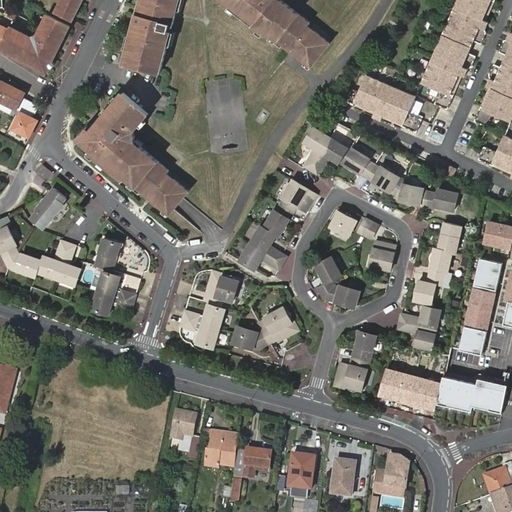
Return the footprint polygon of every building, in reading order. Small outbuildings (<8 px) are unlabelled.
[(61,0),(56,11),(72,20),(82,0),(61,0)] [(128,62),(161,71),(169,44),(172,30),(170,29),(172,22),(174,23),(179,8),(180,0),(141,0),(140,6),(144,7),(142,14),(138,12),(132,34),(128,48),(132,49),(128,62)] [(225,0),(230,4),(229,6),(235,11),(259,30),(264,34),(266,32),(271,36),(277,40),(283,45),(289,50),(308,26),(311,23),(283,0),(225,0)] [(440,89),(434,102),(447,108),(453,93),(450,92),(460,71),(465,74),(468,67),(470,67),(475,55),(468,51),(473,39),(481,43),(486,31),(485,29),(489,21),(483,18),(491,0),(493,0),(494,0),(457,0),(422,81),(440,89)] [(2,45),(0,48),(18,57),(19,54),(24,57),(23,60),(46,71),(49,66),(52,59),(59,47),(56,45),(58,41),(61,43),(69,26),(47,15),(39,31),(42,33),(40,37),(37,35),(36,35),(35,35),(34,36),(33,37),(32,40),(28,38),(29,35),(11,26),(10,28),(2,45)] [(0,44),(2,45),(10,28),(0,23),(0,44)] [(316,33),(308,26),(289,50),(295,54),(304,43),(307,45),(316,33)] [(511,120),(511,117),(511,31),(508,39),(506,40),(501,52),(507,55),(502,67),(494,63),(489,75),(487,84),(493,86),(483,107),(481,106),(474,120),(487,126),(493,113),(511,120)] [(329,43),(316,33),(307,45),(304,43),(295,54),(304,62),(311,67),(329,43)] [(416,94),(367,73),(359,91),(352,88),(347,100),(355,104),(356,101),(376,110),(373,115),(381,119),(383,113),(402,122),(401,125),(416,131),(422,118),(408,112),(416,94)] [(0,100),(1,101),(9,84),(0,79),(0,100)] [(17,109),(21,111),(25,113),(31,100),(24,96),(19,94),(21,90),(9,84),(1,101),(17,109)] [(101,131),(96,127),(92,131),(88,129),(80,139),(92,150),(91,151),(96,156),(102,161),(107,166),(124,180),(127,176),(132,180),(138,185),(143,190),(149,195),(168,172),(170,169),(143,146),(138,141),(136,140),(130,141),(129,135),(133,135),(137,130),(151,113),(126,92),(120,98),(115,104),(110,111),(105,116),(100,122),(105,127),(101,131)] [(112,102),(115,104),(120,98),(117,96),(112,102)] [(13,128),(30,135),(36,124),(31,121),(33,116),(40,104),(31,100),(25,113),(21,111),(13,128)] [(100,122),(96,127),(101,131),(105,127),(100,122)] [(322,151),(331,137),(314,127),(305,141),(316,148),(322,151)] [(137,133),(137,130),(133,135),(129,135),(130,141),(136,140),(138,141),(138,139),(137,133)] [(511,137),(505,134),(497,152),(484,146),(478,158),(493,165),(494,162),(511,170),(511,174),(511,176),(511,137)] [(348,147),(331,137),(322,151),(328,155),(339,162),(339,161),(343,155),(348,147)] [(316,148),(313,152),(319,156),(322,151),(316,148)] [(367,177),(374,165),(367,161),(369,159),(351,149),(347,157),(343,163),(367,177)] [(313,152),(305,166),(311,169),(319,156),(313,152)] [(319,156),(311,169),(317,173),(325,159),(319,156)] [(105,170),(107,166),(102,161),(99,165),(105,170)] [(47,181),(54,174),(42,164),(36,171),(47,181)] [(447,164),(443,171),(452,175),(455,168),(447,164)] [(381,169),(374,165),(367,177),(391,192),(400,178),(382,167),(381,169)] [(176,178),(168,172),(149,195),(154,199),(164,188),(166,190),(176,178)] [(191,191),(176,178),(166,190),(164,188),(154,199),(166,209),(171,214),(180,204),(191,191)] [(405,180),(400,178),(391,192),(401,198),(404,183),(405,180)] [(315,193),(294,179),(283,198),(285,199),(281,205),(293,213),(297,206),(304,210),(315,193)] [(129,184),(134,189),(138,185),(132,180),(129,184)] [(404,183),(401,198),(400,200),(400,201),(427,207),(431,191),(424,190),(425,188),(404,183)] [(140,194),(143,190),(138,185),(134,189),(140,194)] [(439,193),(431,191),(427,207),(435,209),(436,206),(455,210),(459,191),(440,187),(439,193)] [(50,220),(63,205),(61,203),(66,198),(55,188),(37,209),(50,220)] [(306,212),(317,194),(315,193),(304,210),(306,212)] [(293,213),(281,205),(277,212),(274,210),(264,227),(277,235),(279,236),(293,213)] [(171,214),(166,209),(162,213),(168,218),(171,214)] [(358,220),(340,210),(332,226),(350,236),(358,220)] [(373,221),(366,218),(359,232),(366,235),(373,221)] [(374,239),(381,226),(373,221),(366,235),(374,239)] [(453,251),(457,252),(461,233),(459,232),(460,224),(446,221),(440,248),(453,251)] [(511,243),(511,225),(490,221),(485,242),(511,248),(511,243)] [(17,251),(18,250),(15,245),(16,244),(9,226),(0,229),(0,245),(2,251),(5,257),(17,251)] [(264,227),(262,226),(251,243),(266,252),(270,246),(277,235),(264,227)] [(104,267),(111,270),(119,244),(104,238),(98,257),(99,257),(97,265),(104,267)] [(56,254),(63,257),(69,242),(61,240),(56,254)] [(371,265),(392,269),(397,245),(376,241),(371,265)] [(70,260),(75,245),(69,242),(63,257),(70,260)] [(266,252),(251,243),(240,260),(255,270),(262,258),(266,252)] [(430,275),(445,278),(447,271),(449,271),(453,251),(440,248),(437,247),(430,275)] [(288,256),(284,254),(274,248),(270,255),(284,263),(288,256)] [(19,253),(18,250),(17,251),(5,257),(8,266),(35,276),(37,271),(41,259),(22,252),(22,254),(19,253)] [(37,271),(55,278),(61,261),(43,254),(41,259),(37,271)] [(280,269),(284,263),(270,255),(266,261),(280,269)] [(325,260),(320,263),(319,264),(315,266),(316,269),(322,279),(324,284),(317,288),(324,299),(335,287),(332,280),(340,276),(331,257),(326,260),(325,260)] [(503,262),(481,258),(475,285),(497,290),(503,262)] [(75,283),(80,269),(61,261),(55,278),(74,285),(75,283)] [(119,276),(110,273),(102,271),(97,290),(113,296),(115,287),(119,276)] [(212,271),(202,300),(206,301),(214,275),(222,277),(223,273),(212,271)] [(214,304),(220,306),(223,299),(232,302),(238,282),(235,281),(224,278),(222,277),(214,275),(206,301),(209,302),(214,304)] [(426,302),(433,304),(437,284),(444,285),(445,278),(430,275),(429,283),(419,281),(416,300),(426,302)] [(335,287),(324,299),(324,300),(339,304),(351,307),(355,308),(359,292),(339,286),(339,288),(335,287)] [(496,292),(474,287),(466,323),(488,327),(496,292)] [(113,296),(97,290),(91,308),(94,309),(103,313),(107,314),(110,303),(113,296)] [(133,302),(136,294),(121,290),(118,297),(133,302)] [(116,303),(131,308),(133,302),(118,297),(116,303)] [(224,310),(214,307),(207,305),(205,316),(202,324),(218,329),(224,310)] [(421,325),(438,329),(442,309),(433,307),(425,305),(422,317),(421,325)] [(263,329),(270,343),(276,339),(295,329),(291,322),(290,321),(284,311),(283,308),(265,318),(269,326),(263,329)] [(199,316),(184,311),(183,318),(197,322),(199,316)] [(417,316),(405,313),(403,313),(402,321),(416,324),(417,316)] [(183,318),(180,325),(194,329),(197,322),(183,318)] [(295,329),(276,339),(278,342),(298,331),(293,321),(291,322),(295,329)] [(416,324),(402,321),(399,328),(404,330),(414,332),(416,324)] [(218,329),(202,324),(200,332),(196,342),(200,343),(209,346),(213,347),(218,329)] [(434,348),(438,329),(421,325),(419,332),(416,344),(434,348)] [(487,330),(466,325),(460,349),(482,354),(487,330)] [(235,334),(232,343),(237,344),(247,347),(252,349),(253,347),(260,348),(270,343),(263,329),(256,333),(237,327),(235,334)] [(371,356),(377,336),(361,331),(360,332),(353,359),(366,362),(367,355),(371,356)] [(366,362),(353,359),(351,366),(343,364),(338,383),(345,385),(347,386),(357,389),(361,390),(367,370),(364,369),(366,362)] [(338,383),(343,364),(339,363),(333,385),(344,388),(345,385),(338,383)] [(1,372),(2,367),(0,366),(0,411),(4,413),(14,375),(1,372)] [(443,381),(387,366),(380,395),(436,410),(437,403),(443,381)] [(478,383),(444,376),(443,381),(437,403),(472,411),(473,405),(502,412),(509,385),(480,378),(478,383)] [(196,459),(201,437),(192,435),(196,414),(177,410),(171,437),(182,439),(181,442),(190,444),(187,457),(196,459)] [(237,450),(239,436),(224,434),(223,437),(219,437),(220,433),(212,432),(209,450),(206,449),(205,461),(220,463),(234,465),(237,450)] [(247,451),(237,450),(234,465),(233,475),(254,478),(256,469),(270,471),(272,451),(248,448),(247,451)] [(292,454),(288,486),(312,489),(314,472),(311,471),(313,457),(292,454)] [(409,463),(389,460),(387,470),(376,468),(371,499),(381,501),(381,495),(403,499),(405,488),(409,463)] [(336,461),(332,492),(350,495),(355,463),(336,461)] [(486,476),(492,495),(500,492),(511,487),(509,478),(511,477),(511,463),(504,465),(506,470),(486,476)] [(241,503),(243,478),(234,477),(232,502),(241,503)] [(229,503),(231,487),(217,485),(215,501),(229,503)] [(511,511),(511,487),(500,492),(492,495),(497,511),(511,511)]
